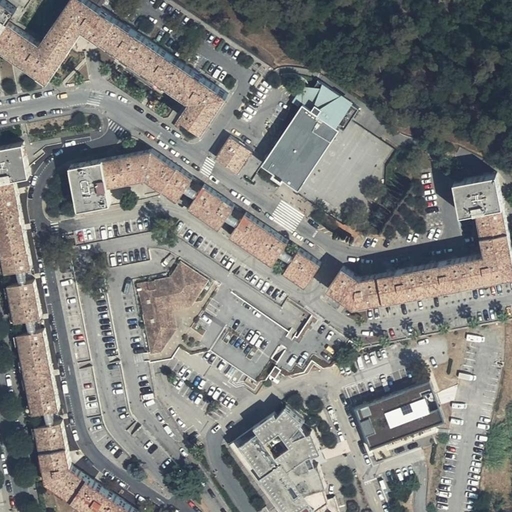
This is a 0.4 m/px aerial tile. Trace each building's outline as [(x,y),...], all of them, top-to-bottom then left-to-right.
[(99,6),(90,0),(67,0),(39,43),(7,21),(16,7),(3,0),(0,0),(0,49),(48,81),(83,28),(191,99),(181,115),(204,130),(229,90),(99,6)] [(320,77),(305,100),(342,123),(346,126),(360,105),(320,77)] [(342,123),(305,100),(264,161),(301,185),(342,123)] [(254,147),(231,131),(216,153),(240,169),(254,147)] [(17,163),(12,139),(0,141),(0,268),(6,268),(9,281),(17,279),(15,266),(21,265),(3,175),(19,170),(17,163)] [(194,175),(153,147),(71,164),(80,207),(113,201),(110,184),(147,177),(178,198),(186,187),(190,180),(194,175)] [(510,266),(489,164),(446,172),(453,206),(468,203),(477,245),(419,257),(352,271),(342,265),(328,288),(347,300),(510,266)] [(236,203),(206,182),(201,188),(190,180),(186,187),(198,195),(191,205),(220,226),(228,215),(239,222),(243,216),(232,208),(236,203)] [(290,238),(248,210),(243,216),(239,222),(232,233),(275,261),(282,250),(286,244),(290,238)] [(323,260),(301,245),(297,251),(286,244),(282,250),(294,258),(286,269),(307,283),(323,260)] [(303,341),(182,261),(173,275),(140,282),(154,349),(163,348),(179,324),(259,378),(273,356),(297,371),(312,348),(324,356),(328,350),(339,333),(318,319),(303,341)] [(29,304),(24,278),(17,279),(9,281),(0,282),(0,296),(5,319),(16,317),(24,315),(31,314),(29,304)] [(50,405),(34,327),(27,328),(24,315),(16,317),(19,330),(7,332),(23,411),(35,408),(37,420),(45,419),(43,406),(50,405)] [(350,340),(339,333),(328,350),(339,356),(350,340)] [(262,420),(265,425),(243,437),(263,473),(265,472),(285,511),(287,511),(305,503),(302,496),(306,494),(325,491),(321,466),(318,466),(316,456),(325,453),(319,431),(314,433),(309,425),(313,421),(296,403),(285,412),(283,408),(262,420)] [(26,422),(31,447),(58,442),(53,417),(45,419),(37,420),(26,422)] [(58,442),(31,447),(38,480),(56,492),(71,468),(62,463),(58,442)] [(60,495),(86,511),(137,511),(71,468),(56,492),(60,495)]
